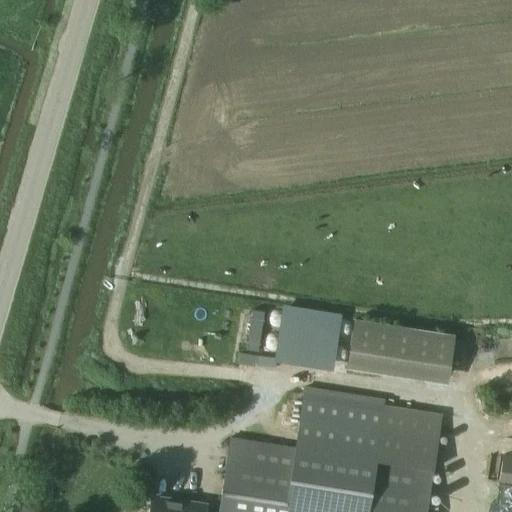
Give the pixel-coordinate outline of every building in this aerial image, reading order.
[(334,370),(342,312),(282,304),(276,355),(241,350),(240,358),(334,370)] [(354,319),(347,358),(446,373),(452,334),(354,319)] [(425,511),(439,413),(384,405),(303,392),(294,447),(230,436),(217,511),(425,511)] [(511,456),(500,455),(498,481),(511,482),(511,456)] [(511,511),(511,483),(507,483),(501,511),(511,511)] [(151,496),(149,511),(204,511),(206,504),(151,496)]
